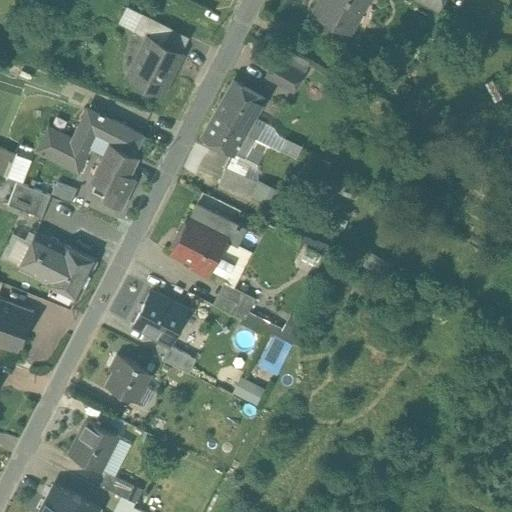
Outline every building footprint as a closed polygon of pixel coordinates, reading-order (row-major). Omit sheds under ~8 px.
[(366,0),(320,0),(314,12),(313,12),(312,14),(349,33),(366,0)] [(460,0),(415,0),(451,19),(460,0)] [(173,27),(143,13),(134,31),(149,38),(149,37),(164,44),(173,27)] [(164,44),(149,37),(149,38),(130,76),(162,92),(181,53),(164,44)] [(309,64),(290,53),(283,65),(302,75),(309,64)] [(283,65),(276,61),(267,76),(293,91),(302,75),(283,65)] [(264,99),(234,82),(217,112),(230,120),(227,124),(245,134),(245,133),(256,139),(263,128),(251,122),(264,99)] [(145,134),(104,114),(100,112),(98,115),(99,116),(92,132),(78,125),(72,137),(48,125),(35,151),(79,172),(92,147),(105,153),(92,179),(109,187),(103,199),(121,208),(136,179),(129,175),(138,157),(135,155),(145,134)] [(230,120),(217,112),(203,136),(202,136),(202,137),(233,154),(244,159),(256,139),(245,133),(245,134),(227,124),(230,120)] [(18,154),(0,147),(0,174),(9,177),(18,154)] [(257,182),(225,167),(218,183),(250,198),(257,182)] [(77,189),(57,181),(52,195),(72,202),(77,189)] [(51,194),(17,182),(9,204),(42,217),(51,194)] [(197,203),(189,219),(188,219),(172,251),(195,263),(192,268),(208,276),(212,267),(227,275),(234,262),(219,254),(226,240),(237,245),(245,228),(197,203)] [(65,245),(36,231),(18,267),(48,281),(65,245)] [(96,260),(66,244),(65,245),(48,281),(78,296),(96,260)] [(245,292),(224,281),(218,292),(239,303),(245,292)] [(150,291),(135,322),(155,332),(154,335),(167,342),(184,308),(150,291)] [(239,303),(218,292),(212,303),(234,314),(239,303)] [(256,298),(245,292),(239,303),(234,314),(244,319),(256,298)] [(0,297),(0,344),(18,351),(34,310),(0,297)] [(139,367),(118,355),(117,356),(118,357),(112,369),(111,368),(110,369),(114,371),(107,385),(136,401),(136,399),(134,398),(141,386),(143,387),(150,374),(138,368),(139,367)] [(242,375),(234,391),(258,403),(267,387),(242,375)] [(118,435),(87,420),(70,454),(100,470),(118,435)] [(128,483),(108,473),(101,486),(121,496),(128,483)] [(96,511),(100,506),(56,484),(40,511),(96,511)] [(141,511),(142,511),(122,500),(115,511),(141,511)]
